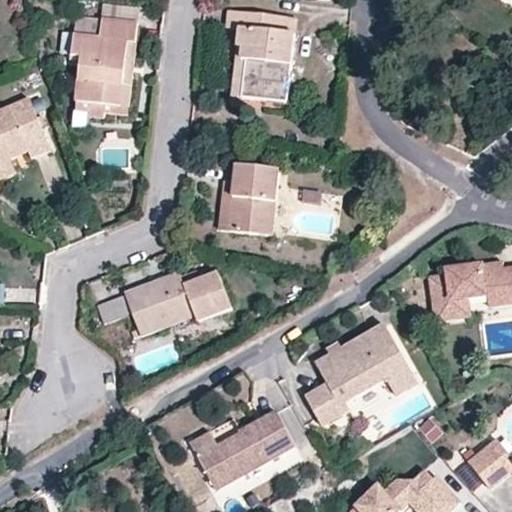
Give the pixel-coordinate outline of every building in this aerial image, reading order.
[(246,69),(244,106),(287,110),(294,26),(226,19),(226,37),(234,39),(234,52),(239,54),(239,66),(246,69)] [(83,23),(81,43),(110,45),(110,26),(83,23)] [(134,48),(143,49),(146,30),(110,26),(110,45),(81,43),(79,61),(88,64),(84,103),(128,110),(134,48)] [(136,111),(143,49),(134,48),(128,110),(136,111)] [(232,105),(244,106),(246,69),(239,66),(239,54),(234,52),(232,105)] [(0,172),(11,167),(28,161),(34,174),(52,167),(29,107),(0,118),(0,172)] [(0,187),(18,181),(11,167),(0,172),(0,187)] [(237,186),(235,236),(272,239),(277,238),(281,175),(239,169),(237,186)] [(220,234),(235,236),(237,186),(226,187),(220,234)] [(433,319),(452,317),(450,300),(466,298),(485,296),(511,292),(511,302),(511,266),(502,268),(498,268),(493,265),(490,262),(445,268),(446,274),(428,276),(433,319)] [(180,281),(126,301),(134,322),(138,333),(129,337),(132,347),(195,323),(196,328),(231,315),(218,280),(201,287),(197,278),(180,283),(180,281)] [(487,306),(511,302),(511,292),(485,296),(487,306)] [(469,315),(466,298),(450,300),(452,317),(469,315)] [(104,332),(134,322),(126,301),(96,311),(104,332)] [(328,359),(327,360),(314,367),(325,388),(303,401),(319,429),(343,416),(339,409),(343,407),(347,414),(352,424),(416,388),(383,329),(337,354),(336,355),(339,361),(331,365),(328,359)] [(324,355),(327,360),(328,359),(331,365),(339,361),(336,355),(337,354),(334,349),(324,355)] [(343,416),(347,414),(343,407),(339,409),(343,416)] [(236,423),(214,431),(218,443),(240,436),(236,423)] [(226,461),(206,473),(222,502),(302,458),(283,424),(246,445),(248,449),(226,461)] [(511,462),(496,443),(467,464),(490,493),(511,475),(511,462)] [(196,456),(206,473),(226,461),(217,445),(196,456)] [(427,489),(434,483),(426,474),(419,481),(427,489)] [(434,483),(427,489),(419,481),(413,487),(396,487),(382,499),(376,493),(356,511),(404,511),(410,507),(415,511),(454,511),(461,506),(437,480),(434,483)]
